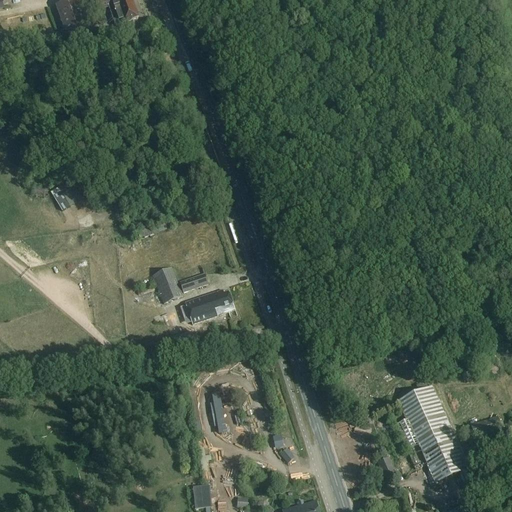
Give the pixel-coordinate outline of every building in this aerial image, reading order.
[(89,0),(91,3),(82,6),(79,0),(74,0),(55,7),(67,38),(90,30),(83,11),(92,7),(94,13),(110,7),(117,27),(140,18),(133,0),(89,0)] [(52,193),(51,193),(52,195),(62,213),(66,211),(70,208),(77,204),(82,201),(71,182),(52,193)] [(158,225),(142,231),(144,239),(149,237),(167,231),(165,225),(159,227),(158,225)] [(172,270),(152,278),(158,293),(159,298),(163,306),(184,298),(172,270)] [(180,284),(183,295),(208,287),(205,276),(180,284)] [(219,317),(236,311),(230,293),(226,294),(225,291),(186,304),(193,325),(219,317)] [(468,373),(461,375),(463,381),(469,380),(468,373)] [(415,471),(426,466),(435,485),(470,470),(432,387),(428,389),(425,383),(397,396),(399,401),(397,402),(406,422),(395,427),(415,471)] [(192,394),(198,396),(201,389),(195,386),(192,394)] [(251,413),(243,415),(247,425),(255,422),(251,413)] [(469,426),(475,440),(503,432),(498,417),(469,426)] [(237,422),(228,422),(230,442),(238,441),(237,422)] [(377,464),(386,484),(396,480),(387,460),(377,464)] [(359,465),(361,471),(370,468),(368,461),(359,465)] [(370,470),(363,473),(366,479),(373,476),(370,470)] [(210,486),(194,487),(195,495),(211,493),(210,486)] [(241,500),(240,510),(247,510),(248,500),(241,500)] [(259,502),(257,508),(268,511),(269,505),(259,502)] [(319,511),(317,503),(284,511),(319,511)] [(397,511),(395,503),(388,506),(389,511),(397,511)]
